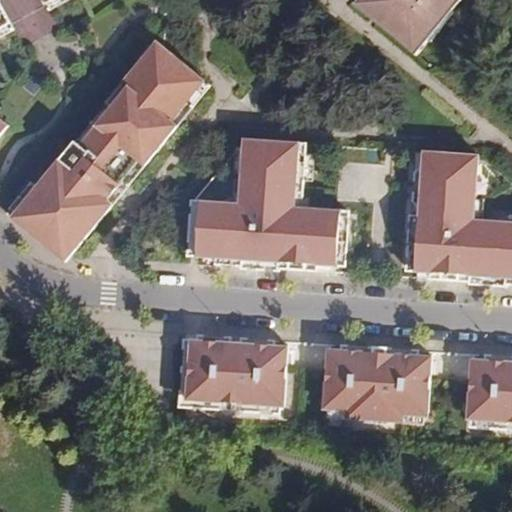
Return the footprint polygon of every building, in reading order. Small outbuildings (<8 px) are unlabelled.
[(50,11),(71,0),(56,0),(47,5),(50,11)] [(359,0),(355,6),(416,56),(428,40),(426,38),(450,9),(452,11),(461,0),(359,0)] [(0,30),(11,25),(0,3),(0,138),(9,127),(0,119),(0,30)] [(11,25),(0,30),(0,37),(15,31),(11,25)] [(173,123),(206,82),(164,48),(158,43),(108,104),(113,109),(82,147),(77,142),(39,188),(33,184),(12,210),(25,220),(21,226),(43,244),(48,239),(59,248),(55,254),(67,263),(114,206),(108,201),(141,162),(146,166),(178,127),(173,123)] [(178,127),(211,87),(206,82),(173,123),(178,127)] [(82,147),(113,109),(108,104),(77,142),(82,147)] [(307,145),(245,140),(244,151),(242,177),(241,196),(246,196),(246,205),(236,204),(195,202),(191,264),(200,264),(200,258),(218,260),(218,265),(246,267),(246,262),(283,264),(282,270),(321,273),(322,267),(340,268),(347,269),(351,213),(306,210),(297,209),(298,199),(303,200),(304,182),(306,154),(307,145)] [(244,151),(237,150),(235,177),(242,177),(244,151)] [(480,157),(421,153),(420,169),(414,175),(412,201),(418,207),(417,218),(411,218),(407,273),(419,274),(432,276),(431,280),(472,283),(472,277),(508,279),(507,285),(511,285),(511,222),(487,220),(478,219),(479,196),(480,157)] [(314,154),(306,154),(304,182),(312,182),(314,154)] [(114,206),(146,166),(141,162),(108,201),(114,206)] [(241,196),(237,196),(236,204),(246,205),(246,196),(241,196)] [(487,220),(488,197),(479,196),(478,219),(487,220)] [(298,199),(297,209),(306,210),(307,200),(303,200),(298,199)] [(12,210),(8,215),(21,226),(25,220),(12,210)] [(43,244),(55,254),(59,248),(48,239),(43,244)] [(218,260),(200,258),(200,264),(200,267),(218,268),(218,265),(218,260)] [(283,264),(246,262),(246,267),(246,271),(282,273),(282,270),(283,264)] [(339,278),(340,268),(322,267),(321,273),(321,276),(339,278)] [(432,276),(419,274),(418,284),(431,285),(431,280),(432,276)] [(508,279),(472,277),(472,283),(472,287),(507,289),(507,285),(508,279)] [(202,333),(186,333),(186,340),(202,341),(202,337),(202,333)] [(244,337),(232,336),(232,339),(232,348),(243,349),(244,340),(244,337)] [(276,347),(276,342),(244,340),(243,349),(232,348),(232,339),(202,337),(202,341),(186,340),(181,400),(206,401),(206,409),(223,410),(228,407),(242,408),(247,412),(248,415),(262,415),(263,405),(282,407),(286,407),(291,348),(276,347)] [(292,340),(277,339),(276,342),(276,347),(291,348),(292,340)] [(345,344),(331,343),(330,351),(344,352),(345,347),(345,344)] [(389,347),(376,346),(376,349),(376,358),(388,358),(389,350),(389,347)] [(344,352),(330,351),(329,411),(350,412),(350,419),(367,420),(372,417),(385,418),(390,422),(407,423),(407,416),(428,417),(432,417),(435,358),(422,357),(422,352),(389,350),(388,358),(376,358),(376,349),(345,347),(344,352)] [(436,350),(422,350),(422,352),(422,357),(435,358),(436,350)] [(486,355),(474,353),(474,362),(486,363),(486,357),(486,355)] [(486,363),(474,362),(471,420),(474,420),(492,422),(492,429),(508,431),(511,428),(511,358),(486,357),(486,363)] [(206,401),(181,400),(181,409),(206,411),(206,409),(206,401)] [(282,407),(263,405),(262,415),(281,417),(282,407)] [(223,410),(223,414),(247,416),(248,415),(247,412),(242,408),(228,407),(223,410)] [(350,412),(329,411),(329,421),(349,421),(350,419),(350,412)] [(428,417),(407,416),(407,423),(407,425),(427,427),(428,417)] [(367,420),(367,424),(390,425),(390,422),(385,418),(372,417),(367,420)] [(492,422),(474,420),(473,429),(492,431),(492,429),(492,422)]
